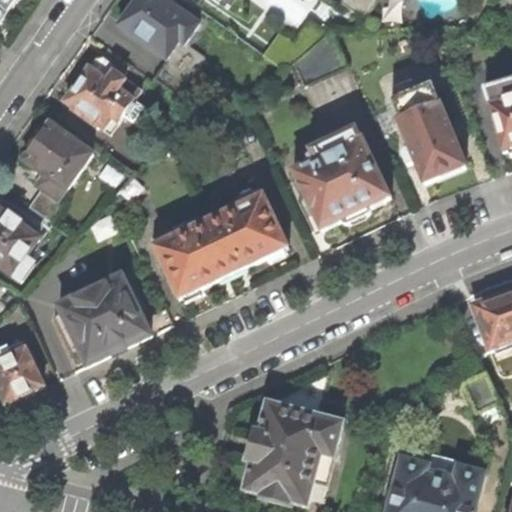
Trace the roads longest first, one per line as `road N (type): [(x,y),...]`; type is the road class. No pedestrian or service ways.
road 1 (residential): [(511,230),(23,459),(0,484)]
road 2 (residential): [(0,110),(80,0)]
